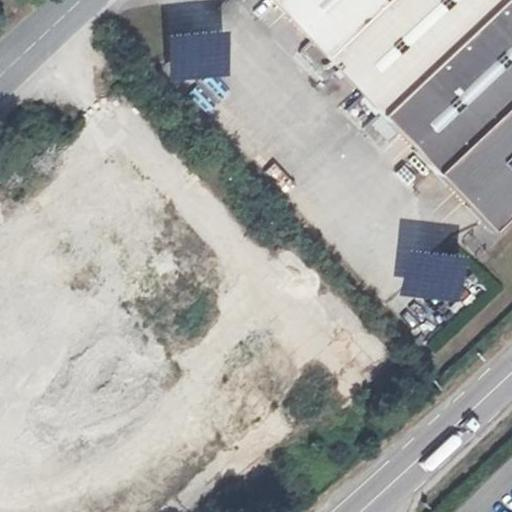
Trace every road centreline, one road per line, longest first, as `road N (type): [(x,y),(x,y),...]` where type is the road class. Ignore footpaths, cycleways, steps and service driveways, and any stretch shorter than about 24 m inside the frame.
road 1 (unknown): [(346,337),(123,120),(60,31)]
road 2 (primary): [(361,511),(511,372)]
road 3 (unclassified): [(0,87),(93,0)]
